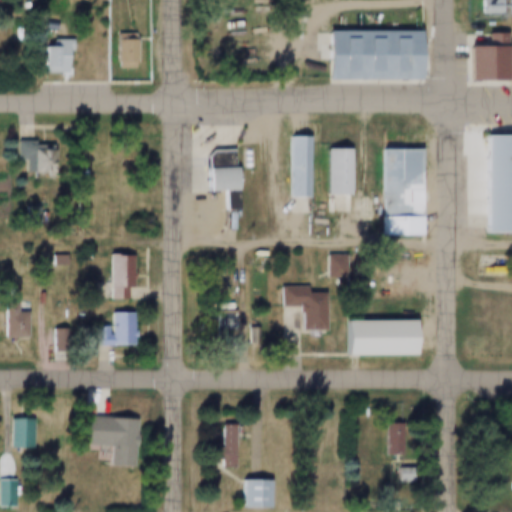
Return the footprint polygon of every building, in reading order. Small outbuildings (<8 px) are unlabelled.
[(207,11),(207,23),(189,23),(189,11),(207,11)] [(315,33),(407,33),(407,82),(315,82),(315,33)] [(457,50),(472,50),(472,36),(492,36),(492,83),(457,83),(457,50)] [(105,41),(127,41),(127,64),(105,64),(105,41)] [(33,48),(59,48),(59,73),(33,73),(33,48)] [(278,138),(298,138),(298,199),(278,199),(278,138)] [(473,139),(511,139),(511,236),(473,236),(473,139)] [(22,147),(44,147),(44,174),(22,174),(22,147)] [(224,151),(224,168),(229,168),(229,211),(213,211),(213,193),(195,193),(195,158),(200,151),(224,151)] [(315,151),(339,151),(339,197),(315,197),(315,151)] [(370,151),(407,151),(407,239),(370,239),(370,151)] [(19,206),(31,206),(31,227),(19,227),(19,206)] [(323,253),(323,276),(343,276),(343,253),(323,253)] [(45,254),(60,254),(60,265),(45,265),(45,254)] [(101,255),(124,255),(124,290),(101,290),(101,255)] [(297,288),(297,296),(313,296),(313,332),(289,332),(289,308),(269,308),(269,288),(297,288)] [(0,303),(8,303),(8,312),(18,312),(18,338),(0,338),(0,303)] [(224,311),(224,329),(203,329),(203,311),(224,311)] [(102,312),(125,312),(125,347),(87,347),(87,326),(100,326),(100,336),(102,336),(102,312)] [(333,323),(401,323),(401,358),(333,358),(333,323)] [(241,327),(250,327),(250,344),(241,344),(241,327)] [(375,412),(391,412),(391,457),(375,457),(375,412)] [(74,417),(128,417),(128,467),(101,467),(101,447),(74,447),(74,417)] [(25,418),(25,449),(2,449),(2,418),(25,418)] [(227,425),(227,468),(213,468),(213,425),(227,425)] [(261,481),(261,511),(232,511),(232,481),(261,481)] [(0,505),(13,506),(13,485),(0,485),(0,505)]
